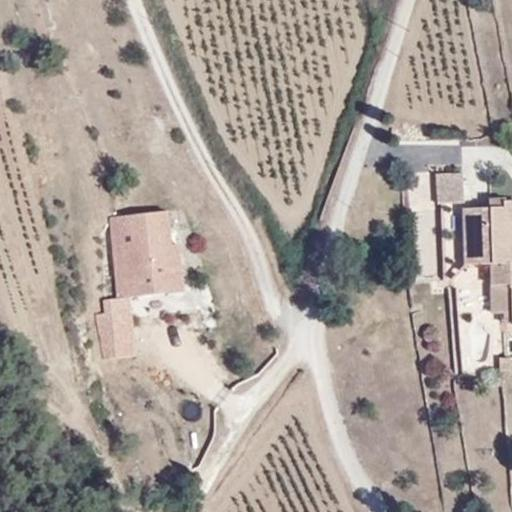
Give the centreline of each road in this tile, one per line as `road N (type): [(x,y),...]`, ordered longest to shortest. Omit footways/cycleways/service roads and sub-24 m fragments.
road 1 (unclassified): [(406,0),(301,341),(349,457),(386,511)]
road 2 (track): [(301,341),(162,68),(137,0)]
